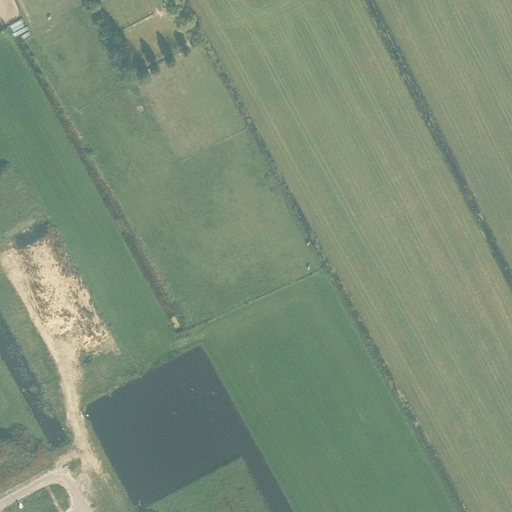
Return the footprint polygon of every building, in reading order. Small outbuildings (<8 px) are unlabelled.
[(3,401),(0,402),(0,416),(9,411),(9,410),(8,411),(3,401)] [(9,411),(0,416),(0,429),(14,422),(14,421),(14,420),(9,411)] [(29,449),(19,455),(29,474),(40,468),(38,466),(39,466),(34,456),(33,456),(29,449)] [(18,455),(8,461),(17,477),(19,480),(29,474),(19,455),(17,451),(16,452),(18,455)] [(1,464),(0,464),(0,485),(1,487),(11,481),(1,464)]
